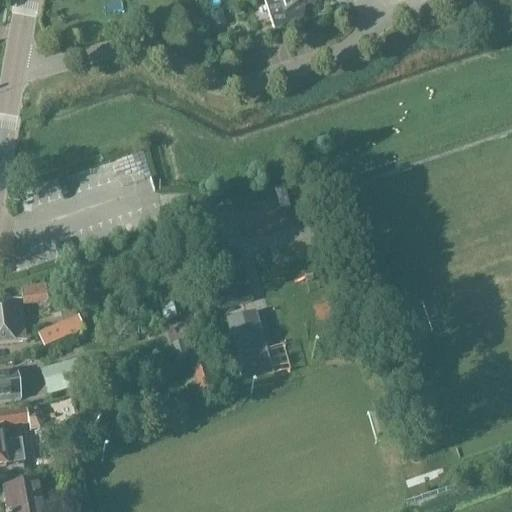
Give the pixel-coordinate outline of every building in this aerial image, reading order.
[(318,0),(262,0),(273,32),(297,24),(294,13),(320,4),(318,0)] [(230,220),(267,215),(265,198),(228,203),(230,220)] [(276,225),(280,240),(264,244),(267,256),(298,249),(291,222),(276,225)] [(220,314),(252,304),(238,251),(205,260),(220,314)] [(21,301),(0,303),(0,346),(9,346),(26,343),(21,306),(48,302),(46,291),(36,292),(36,288),(20,290),(21,301)] [(235,362),(266,353),(255,315),(225,323),(235,362)] [(39,337),(43,350),(62,344),(57,331),(39,337)] [(183,342),(172,347),(177,365),(190,361),(183,342)] [(46,371),(52,394),(94,383),(88,360),(46,371)] [(0,405),(21,402),(15,373),(0,375),(0,405)] [(0,469),(7,468),(7,467),(20,466),(18,447),(4,449),(2,431),(28,427),(25,412),(0,415),(0,469)] [(36,483),(2,490),(5,511),(50,511),(49,509),(41,510),(36,483)]
